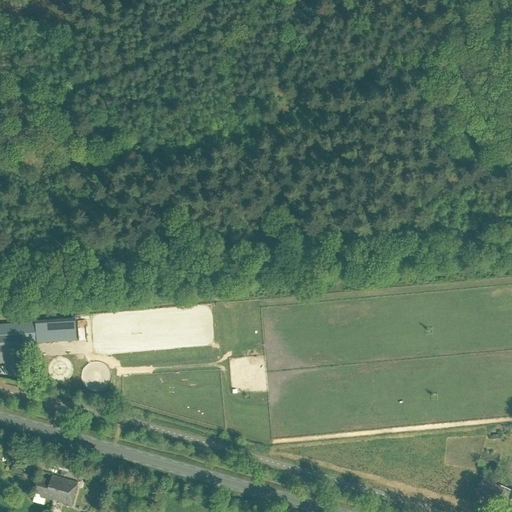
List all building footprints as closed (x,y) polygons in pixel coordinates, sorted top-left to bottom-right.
[(78,340),(76,317),(37,319),(37,322),(38,342),(78,340)] [(37,322),(0,324),(0,345),(38,343),(38,342),(37,322)] [(12,472),(20,474),(22,466),(15,464),(12,472)] [(53,500),(60,476),(52,474),(50,480),(40,477),(35,493),(41,495),(41,497),(53,500)] [(62,503),(72,506),(79,482),(60,476),(53,500),(53,501),(54,499),(63,502),(62,503)] [(482,479),(477,490),(498,500),(500,495),(507,499),(511,500),(511,488),(510,490),(501,486),(500,487),(482,479)] [(120,491),(133,493),(134,486),(121,484),(120,491)]
